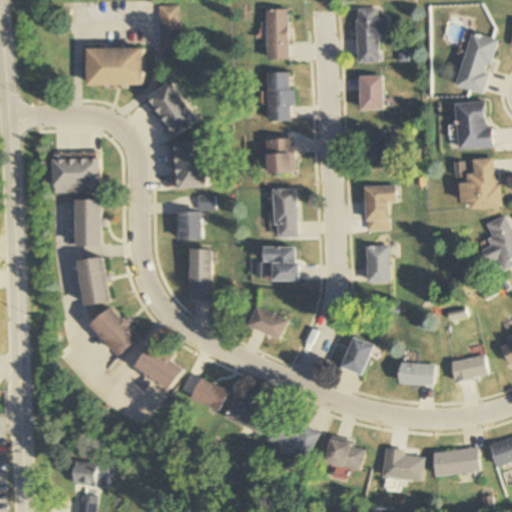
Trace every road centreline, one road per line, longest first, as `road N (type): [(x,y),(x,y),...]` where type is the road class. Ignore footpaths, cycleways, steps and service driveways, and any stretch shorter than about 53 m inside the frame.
road 1 (residential): [(11,116),(77,113),(116,123),(137,160),(142,260),(166,309),(220,350),(371,413),(463,419),(511,401)]
road 2 (tertiary): [(24,511),(24,351),(0,38)]
road 3 (residential): [(302,383),(333,274),(324,22)]
